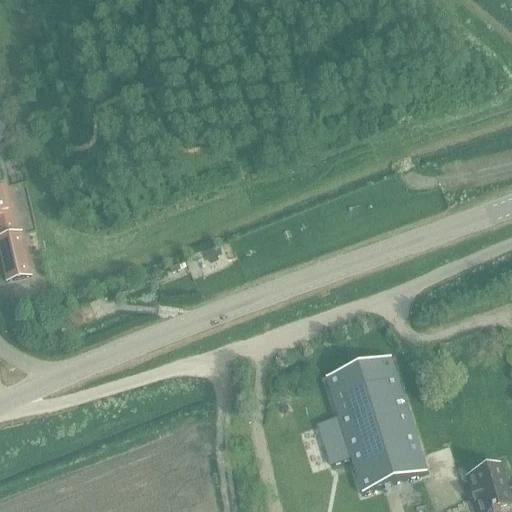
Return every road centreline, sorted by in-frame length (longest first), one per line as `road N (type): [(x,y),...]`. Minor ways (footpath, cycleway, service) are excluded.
road 1 (tertiary): [(9,400),(204,317),(511,205)]
road 2 (track): [(229,511),(213,359)]
